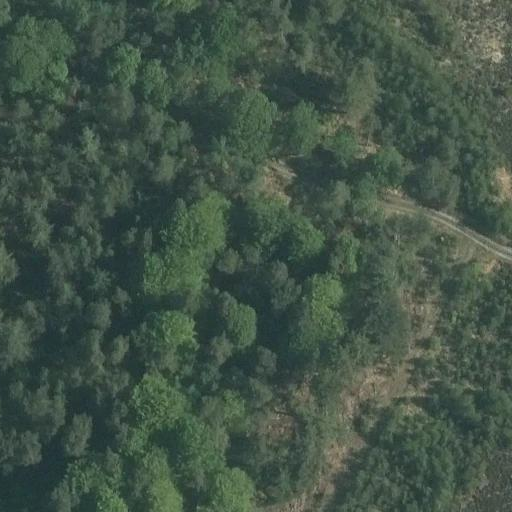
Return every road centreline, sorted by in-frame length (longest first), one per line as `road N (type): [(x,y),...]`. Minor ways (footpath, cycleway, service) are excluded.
road 1 (track): [(511,253),(0,54)]
road 2 (track): [(330,511),(477,235)]
